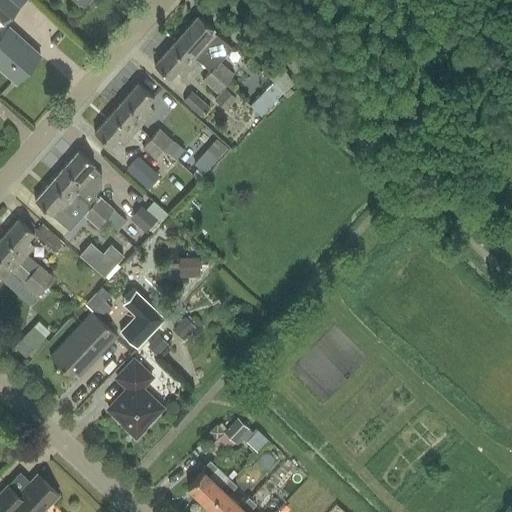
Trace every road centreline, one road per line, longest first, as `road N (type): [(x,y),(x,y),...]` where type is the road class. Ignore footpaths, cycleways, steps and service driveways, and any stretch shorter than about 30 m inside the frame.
road 1 (residential): [(0,188),(168,0)]
road 2 (unclassified): [(138,511),(0,378)]
